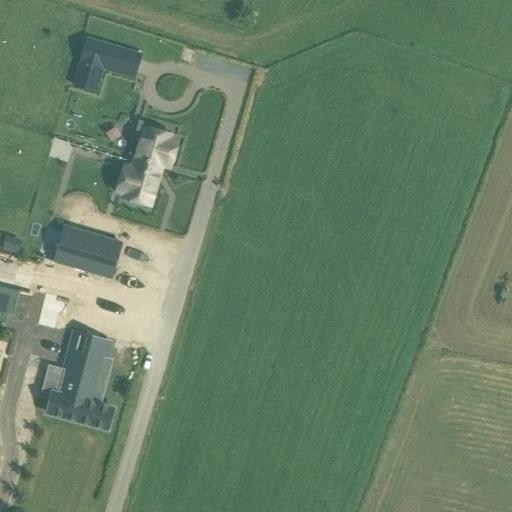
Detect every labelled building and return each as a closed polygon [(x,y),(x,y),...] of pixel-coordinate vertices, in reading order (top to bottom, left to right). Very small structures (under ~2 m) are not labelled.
[(86,39),(79,63),(103,70),(134,79),(141,55),(86,39)] [(134,155),(132,162),(159,170),(161,165),(169,167),(176,142),(168,140),(169,136),(158,133),(159,128),(139,123),(130,154),(134,155)] [(124,167),(117,192),(125,194),(124,198),(136,201),(135,205),(145,208),(147,205),(149,205),(159,170),(132,162),(130,169),(124,167)] [(111,279),(121,244),(98,237),(64,227),(53,262),(88,272),(111,279)] [(8,239),(5,250),(17,253),(20,242),(8,239)] [(25,316),(31,295),(19,292),(13,313),(25,316)] [(71,333),(53,396),(94,408),(111,344),(71,333)] [(32,359),(31,338),(20,338),(21,359),(32,359)] [(106,406),(124,408),(128,379),(110,377),(106,406)] [(52,396),(47,412),(92,425),(105,429),(110,412),(94,408),(53,396),(52,396)]
